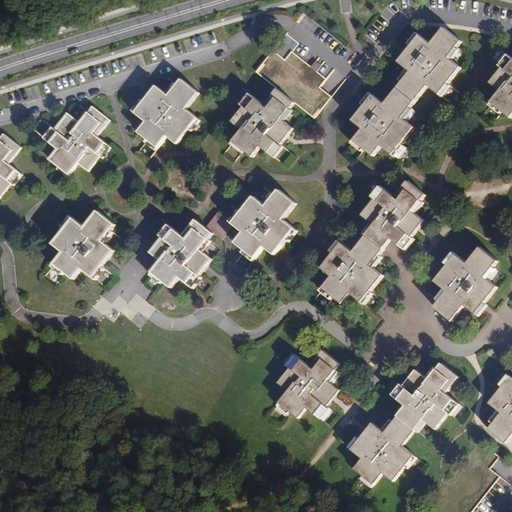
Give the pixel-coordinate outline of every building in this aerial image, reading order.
[(276,92),(296,108),(316,123),(363,63),(304,17),(257,77),(276,92)] [(411,70),(399,85),(417,100),(430,84),(441,93),(463,66),(451,56),(464,39),(447,25),(434,42),(421,33),(408,49),(422,60),(419,65),(411,59),(406,66),(411,70)] [(511,57),(511,53),(509,51),(500,63),(505,67),(511,57)] [(511,57),(505,67),(492,83),(503,92),(495,102),(511,114),(511,57)] [(205,89),(187,74),(174,90),(167,84),(161,92),(169,98),(165,102),(152,91),(139,108),(151,118),(141,132),(162,148),(172,135),(182,143),(205,115),(193,105),(205,89)] [(417,100),(399,85),(386,102),(381,97),(376,104),(383,110),(380,114),(366,103),(353,119),(362,127),(354,137),(374,154),(383,143),(394,152),(403,142),(416,125),(409,120),(404,116),(412,106),(417,100)] [(287,119),(296,108),(276,92),(267,103),(256,95),(234,122),(245,131),(235,144),(253,158),(263,145),(277,155),(289,138),(276,128),(280,123),(287,129),(291,123),(287,119)] [(115,118),(97,103),(84,120),(78,115),(72,122),(80,128),(76,133),(63,122),(50,138),(62,147),(53,159),(73,176),(82,163),(92,171),(114,144),(102,134),(115,118)] [(417,110),(412,106),(404,116),(409,120),(417,110)] [(23,153),(4,137),(0,142),(0,200),(2,202),(24,175),(13,165),(23,153)] [(408,146),(403,142),(394,152),(400,157),(408,146)] [(304,202),(286,187),(271,205),(259,195),(237,222),(223,211),(215,222),(231,234),(239,224),(249,233),(240,244),(260,261),(270,249),(274,252),(280,246),(273,240),(276,236),(290,246),(302,230),(290,220),(304,202)] [(358,225),(399,258),(412,242),(398,231),(402,226),(409,232),(414,226),(409,222),(421,206),(403,192),(391,208),(379,198),(358,225)] [(120,225),(102,211),(90,228),(78,219),(56,246),(67,255),(57,267),(76,282),(85,269),(98,280),(111,262),(97,251),(101,246),(108,252),(112,245),(107,242),(120,225)] [(211,227),(201,219),(188,235),(177,227),(155,253),(166,262),(157,274),(177,290),(186,278),(197,286),(210,270),(196,259),(200,254),(208,261),(212,255),(206,250),(219,234),(211,227)] [(231,234),(215,222),(211,227),(219,234),(226,240),(231,234)] [(379,260),(362,246),(349,263),(344,259),(339,265),(347,272),(344,276),(328,263),(316,279),(327,288),(318,300),(338,315),(346,305),(357,314),(379,286),(366,276),(379,260)] [(497,273),(479,259),(466,275),(454,266),(433,293),(445,303),(432,319),(450,334),(463,317),(469,322),(474,315),(466,308),(470,305),(483,315),(496,299),(484,290),(497,273)] [(339,373),(321,359),(308,375),(296,365),(275,391),(286,399),(276,411),(296,427),(304,418),(315,427),(329,410),(314,399),(318,394),(326,401),(330,394),(325,390),(339,373)] [(459,390),(441,376),(428,392),(422,387),(417,394),(425,400),(421,405),(407,393),(402,398),(394,408),(405,417),(383,444),(376,439),(371,445),(379,451),(375,455),(361,443),(348,460),(359,469),(350,479),(371,496),(380,484),(392,493),(412,468),(401,459),(423,432),(435,442),(448,427),(457,416),(446,407),(459,390)] [(511,377),(511,378),(503,389),(490,404),(498,410),(502,414),(494,425),(489,430),(507,444),(511,438),(511,377)] [(402,398),(399,396),(391,406),(394,408),(402,398)] [(502,414),(498,410),(491,422),(494,425),(502,414)] [(461,419),(457,416),(448,427),(452,430),(461,419)] [(511,511),(511,482),(478,455),(430,511),(511,511)]
